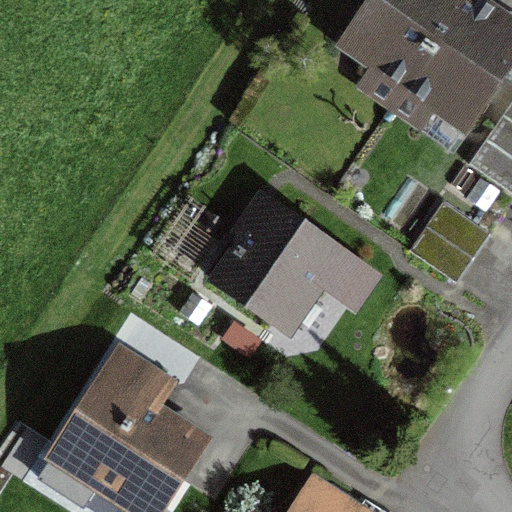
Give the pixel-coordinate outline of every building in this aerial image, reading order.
[(511,28),(493,15),(470,0),(371,0),(345,38),(472,124),(511,64),(511,28)] [(511,104),(505,114),(470,165),(511,194),(511,104)] [(344,242),(259,191),(204,281),(290,333),(344,242)] [(466,271),(474,259),(481,249),(492,236),(444,202),(426,226),(409,251),(456,284),(466,271)] [(169,387),(119,355),(43,473),(90,503),(103,482),(149,511),(154,511),(200,441),(153,411),(169,387)] [(354,511),(363,498),(298,458),(264,511),(354,511)]
